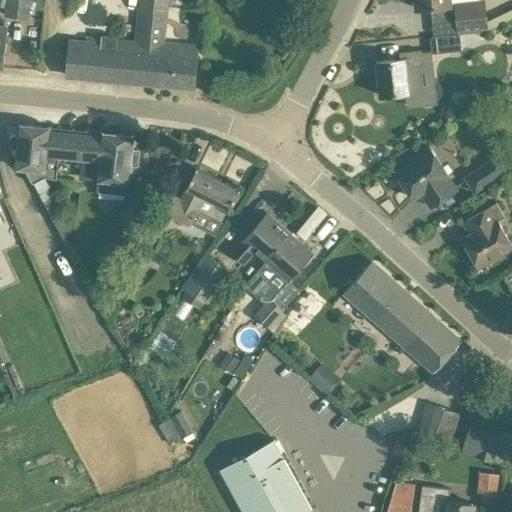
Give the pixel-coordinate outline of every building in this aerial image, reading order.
[(32,0),(6,0),(5,18),(31,20),(32,0)] [(179,42),(164,41),(168,0),(141,0),(138,40),(91,36),(90,38),(71,37),(68,75),(194,87),(197,54),(178,53),(179,42)] [(415,0),(417,8),(451,4),(450,0),(415,0)] [(486,0),(454,3),(457,30),(488,27),(486,0)] [(0,66),(4,67),(8,26),(0,25),(0,66)] [(480,29),(430,35),(432,50),(462,47),(462,44),(481,39),(480,29)] [(401,58),(377,61),(381,95),(407,92),(408,105),(436,102),(432,66),(422,67),(420,52),(420,50),(400,52),(401,58)] [(24,168),(32,183),(44,177),(58,178),(59,162),(98,166),(95,194),(127,198),(131,165),(136,166),(139,164),(140,152),(138,149),(132,149),(134,134),(103,131),(102,135),(51,130),(51,126),(19,124),(15,167),(24,168)] [(414,160),(396,172),(414,198),(422,192),(431,206),(458,188),(430,145),(412,157),(414,160)] [(473,187),(504,174),(497,158),(466,171),(473,187)] [(161,211),(191,226),(199,209),(221,220),(228,205),(231,207),(240,189),(197,167),(181,198),(170,193),(161,211)] [(44,177),(32,183),(52,218),(54,222),(61,234),(72,228),(65,216),(63,212),(44,177)] [(489,189),(480,194),(483,199),(492,194),(489,189)] [(463,239),(478,266),(511,247),(497,222),(506,217),(498,202),(464,221),(471,234),(463,239)] [(254,250),(266,259),(290,233),(267,213),(232,252),(243,262),(254,250)] [(144,246),(152,249),(161,231),(154,227),(144,246)] [(312,252),(290,233),(266,259),(271,264),(260,277),(272,288),(283,276),(288,280),(312,252)] [(184,296),(201,308),(227,269),(211,257),(184,296)] [(370,259),(343,290),(433,372),(461,341),(370,259)] [(275,328),(278,323),(273,319),(283,307),(272,297),(256,315),(268,325),(269,324),(275,328)] [(220,365),(233,373),(241,360),(228,352),(220,365)] [(310,375),(328,391),(342,375),(324,359),(310,375)] [(418,430),(453,442),(461,413),(462,410),(427,399),(418,430)] [(160,423),(172,445),(195,431),(182,409),(160,423)] [(462,451),(492,460),(500,434),(470,425),(462,451)] [(220,468),(244,511),(314,511),(274,438),(220,468)] [(498,492),(500,472),(479,469),(477,490),(498,492)] [(387,511),(394,511),(395,509),(412,511),(417,484),(397,481),(387,511)] [(420,511),(474,511),(476,503),(448,500),(450,488),(433,485),(424,484),(420,511)]
